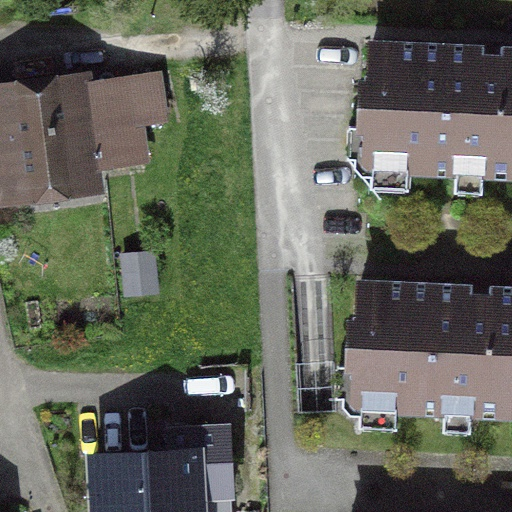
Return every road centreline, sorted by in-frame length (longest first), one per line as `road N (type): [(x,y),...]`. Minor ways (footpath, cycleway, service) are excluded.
road 1 (residential): [(270,0),(283,491)]
road 2 (residential): [(0,352),(47,511)]
